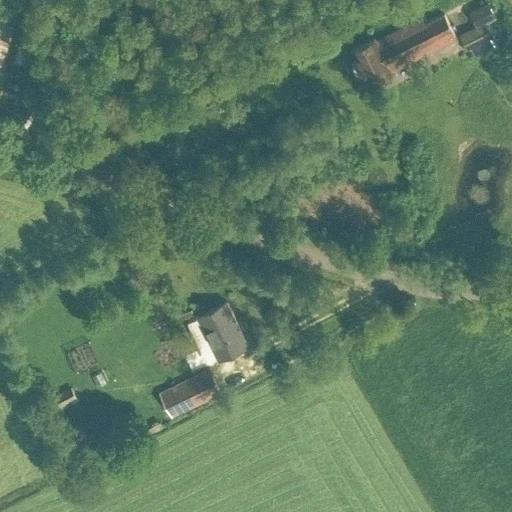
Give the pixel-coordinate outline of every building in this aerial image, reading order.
[(0,0),(0,62),(2,63),(21,8),(0,0)] [(469,11),(475,24),(493,15),(487,2),(469,11)] [(371,84),(393,73),(392,69),(457,37),(445,13),(426,23),(422,17),(376,40),(375,37),(352,48),(358,59),(354,61),(353,65),(357,74),(361,76),(365,74),(371,84)] [(459,34),(467,49),(492,36),(485,22),(459,34)] [(227,301),(198,315),(219,358),(248,344),(227,301)] [(185,362),(201,354),(182,315),(166,322),(185,362)] [(160,390),(160,392),(155,394),(159,404),(165,401),(166,404),(161,406),(166,417),(172,414),(172,415),(180,411),(181,413),(194,407),(193,405),(221,391),(209,366),(160,390)] [(55,394),(60,404),(76,395),(71,385),(55,394)]
